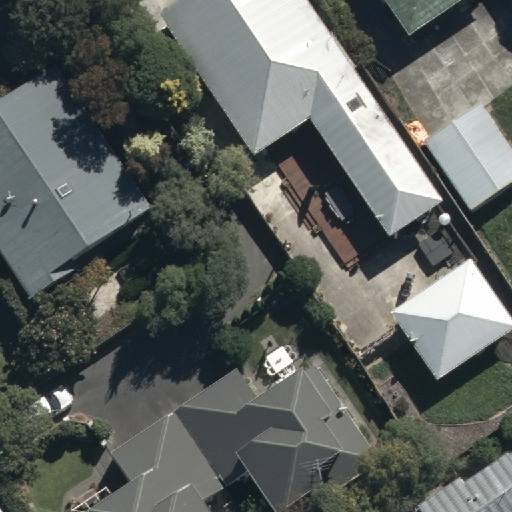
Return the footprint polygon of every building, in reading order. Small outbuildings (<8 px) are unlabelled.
[(445,225),(294,0),(204,0),(205,1),(159,32),(260,182),(315,145),(393,260),(445,225)] [(374,0),(409,53),(489,0),(374,0)] [(154,229),(56,87),(0,125),(0,258),(40,316),(80,289),(76,283),(154,229)] [(511,162),(486,121),(425,159),(468,229),(511,201),(511,162)] [(511,348),(511,333),(470,272),(392,326),(441,397),(511,348)] [(238,386),(112,470),(139,511),(137,511),(231,511),(226,504),(247,490),(261,511),(332,511),(382,480),(320,386),(263,424),(238,386)] [(511,511),(511,440),(464,473),(461,469),(397,511),(511,511)]
